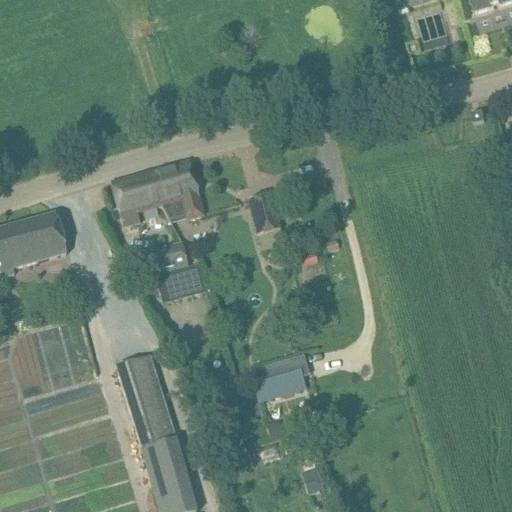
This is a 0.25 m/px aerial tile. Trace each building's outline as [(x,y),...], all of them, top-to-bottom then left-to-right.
[(511,0),(468,0),(473,17),(511,5),(511,0)] [(482,114),(471,116),(472,122),(473,127),(484,125),(483,119),(482,114)] [(188,163),(151,173),(161,210),(169,224),(185,219),(186,223),(202,219),(197,199),(198,199),(188,163)] [(151,173),(110,185),(115,204),(123,231),(140,226),(137,216),(161,210),(151,173)] [(269,198),(248,203),(258,238),(279,232),(269,198)] [(54,218),(0,233),(0,274),(1,275),(3,281),(12,278),(10,272),(65,257),(54,218)] [(181,246),(142,256),(149,281),(187,271),(181,246)] [(316,258),(302,261),(304,270),(318,266),(316,258)] [(150,359),(114,371),(140,453),(176,442),(150,359)] [(262,385),(253,388),(259,407),(305,394),(301,381),(300,377),(307,375),(303,359),(296,361),(259,371),(262,385)] [(278,425),(266,429),(269,439),(281,436),(278,425)] [(162,447),(140,454),(156,511),(195,511),(177,443),(162,447)] [(316,472),(305,476),(312,497),(323,493),(316,472)]
